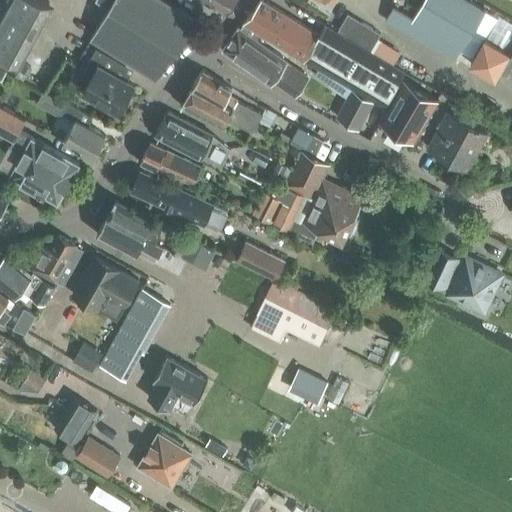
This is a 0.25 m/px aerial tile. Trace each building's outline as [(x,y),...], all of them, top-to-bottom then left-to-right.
[(28,51),(23,49),(48,1),(45,0),(0,0),(0,60),(18,70),(28,51)] [(155,76),(202,22),(165,0),(99,0),(109,6),(91,37),(155,76)] [(206,0),(225,11),(234,0),(206,0)] [(318,33),(263,0),(256,0),(244,22),(312,64),(318,66),(383,105),(384,105),(400,77),(404,70),(392,63),(369,49),(350,38),(341,32),(324,23),(318,33)] [(384,19),(451,57),(480,7),(468,0),(421,0),(411,18),(392,6),(384,19)] [(360,21),(350,38),(369,49),(376,37),(379,32),(360,21)] [(222,49),(270,82),(286,60),(237,26),(222,49)] [(376,37),(369,49),(392,63),(400,51),(376,37)] [(471,63),(492,75),(507,48),(486,37),(471,63)] [(132,83),(118,75),(125,63),(104,52),(95,47),(83,69),(92,74),(83,90),(118,109),(132,83)] [(511,83),(511,50),(498,75),(511,83)] [(288,94),(292,96),(306,75),(286,60),(270,82),(288,94)] [(24,62),(20,69),(27,72),(30,65),(24,62)] [(200,68),(191,85),(232,106),(237,98),(227,93),(231,86),(200,68)] [(437,99),(400,77),(384,105),(388,107),(379,122),(412,141),(437,99)] [(191,85),(180,104),(223,126),(227,119),(252,132),(262,112),(237,98),(232,106),(191,85)] [(372,101),(350,88),(335,116),(358,128),(372,101)] [(92,155),(104,134),(87,124),(92,115),(66,100),(64,103),(43,91),(37,102),(59,115),(61,112),(75,120),(64,139),(92,155)] [(473,108),(455,98),(450,106),(468,116),(473,108)] [(58,200),(79,162),(19,129),(25,117),(0,103),(0,130),(13,138),(0,160),(0,168),(9,173),(58,200)] [(466,167),(486,130),(479,127),(479,125),(475,124),(448,110),(427,146),(466,167)] [(168,111),(155,134),(220,167),(228,152),(212,133),(168,111)] [(322,140),(311,133),(302,149),(314,155),(322,140)] [(140,161),(142,162),(157,169),(158,166),(192,184),(201,165),(151,141),(140,161)] [(328,162),(300,149),(284,184),(306,194),(311,196),(301,219),(342,239),(363,195),(322,176),(328,162)] [(273,170),(282,175),(287,166),(277,161),(273,170)] [(212,203),(158,177),(139,168),(136,177),(131,190),(203,223),(217,229),(221,228),(227,213),(226,209),(212,203)] [(251,183),(253,178),(240,171),(238,176),(251,183)] [(281,200),(270,222),(290,232),(306,194),(284,184),(277,198),(281,200)] [(270,222),(281,200),(277,198),(264,191),(253,213),(270,222)] [(106,213),(159,243),(161,239),(157,237),(160,232),(149,226),(154,218),(115,197),(106,213)] [(154,252),(159,243),(106,213),(97,232),(134,253),(139,245),(154,252)] [(182,254),(191,237),(179,231),(170,249),(182,254)] [(82,249),(74,245),(75,243),(56,234),(49,248),(42,244),(29,267),(62,285),(82,249)] [(191,237),(182,254),(206,266),(215,249),(191,237)] [(277,278),(276,278),(286,259),(245,239),(236,258),(274,276),(257,311),(250,325),(280,340),(287,326),(312,338),(314,335),(326,341),(338,313),(327,307),(329,303),(277,278)] [(425,275),(450,287),(448,291),(485,308),(502,272),(465,255),(463,259),(438,247),(425,275)] [(115,320),(138,278),(94,253),(70,295),(115,320)] [(30,295),(43,303),(54,285),(41,278),(32,271),(30,274),(20,266),(18,267),(4,256),(0,260),(0,285),(13,296),(20,287),(30,295)] [(170,303),(143,287),(100,363),(121,375),(138,345),(144,348),(170,303)] [(0,321),(2,323),(9,313),(0,306),(6,297),(0,292),(0,321)] [(15,324),(13,328),(24,333),(25,330),(28,327),(17,321),(15,324)] [(92,367),(101,350),(83,339),(73,356),(92,367)] [(207,377),(166,354),(153,377),(157,379),(148,395),(169,407),(178,391),(194,400),(207,377)] [(291,382),(320,396),(327,381),(298,367),(291,382)] [(74,395),(55,426),(78,440),(97,409),(74,395)] [(168,486),(189,454),(155,433),(135,465),(168,486)] [(76,455),(107,474),(119,454),(89,435),(76,455)] [(61,453),(70,458),(80,443),(71,437),(61,453)] [(220,443),(215,450),(222,454),(226,447),(220,443)] [(247,455),(242,464),(250,469),(255,460),(247,455)] [(27,511),(0,496),(0,511),(27,511)]
